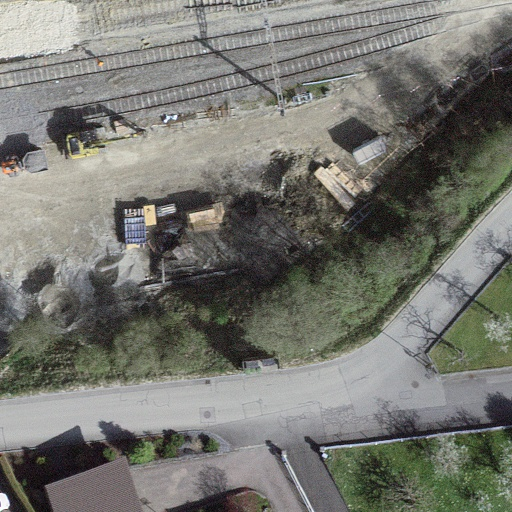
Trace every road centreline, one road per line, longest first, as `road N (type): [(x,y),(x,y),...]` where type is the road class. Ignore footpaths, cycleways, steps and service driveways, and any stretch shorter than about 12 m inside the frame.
road 1 (residential): [(0,438),(357,405)]
road 2 (residential): [(357,405),(511,219)]
road 3 (residential): [(511,388),(357,405)]
